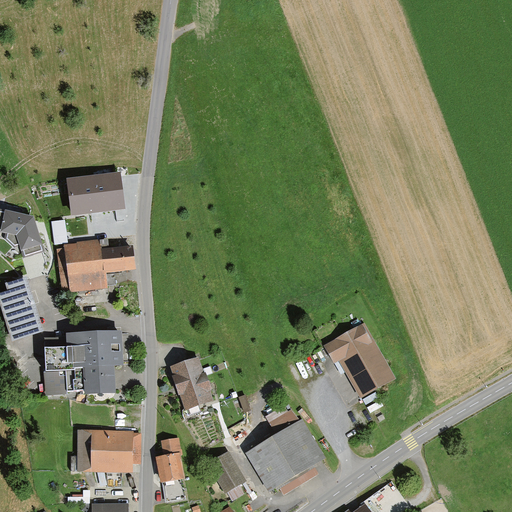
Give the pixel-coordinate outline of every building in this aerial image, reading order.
[(113,183),(85,186),(89,217),(117,214),(113,183)] [(37,219),(0,210),(0,241),(30,249),(37,219)] [(52,223),(56,247),(70,245),(66,221),(52,223)] [(65,250),(57,251),(63,295),(108,289),(106,276),(136,272),(133,248),(101,252),(100,240),(77,243),(78,245),(64,247),(65,250)] [(44,334),(27,279),(5,286),(7,293),(0,295),(0,306),(12,344),(44,334)] [(342,360),(348,372),(378,355),(363,328),(327,349),(336,363),(342,360)] [(117,335),(60,337),(61,350),(35,351),(36,374),(41,374),(42,396),(113,393),(112,370),(118,370),(117,335)] [(393,380),(378,355),(348,372),(363,397),(393,380)] [(194,359),(166,371),(184,411),(212,399),(194,359)] [(303,419),(245,453),(268,492),(326,458),(303,419)] [(134,432),(77,432),(77,474),(133,474),(133,467),(140,467),(140,435),(134,435),(134,432)] [(162,484),(182,481),(176,444),(156,447),(162,484)] [(209,465),(225,491),(245,478),(229,452),(209,465)]
